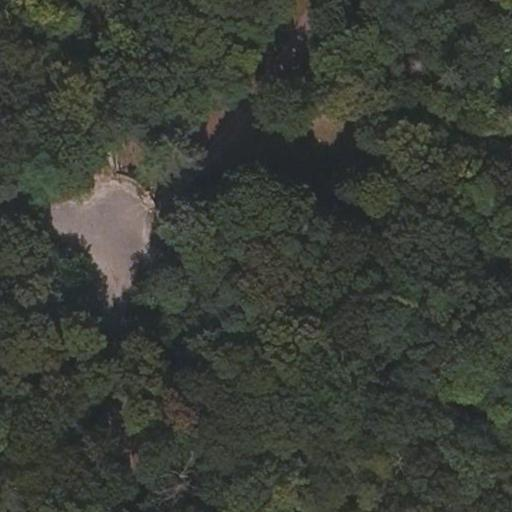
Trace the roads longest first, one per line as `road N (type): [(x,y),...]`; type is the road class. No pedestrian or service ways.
road 1 (track): [(112,236),(511,453)]
road 2 (track): [(324,0),(112,236)]
road 3 (unclassified): [(112,236),(129,511)]
road 4 (track): [(96,0),(112,236)]
road 5 (track): [(0,292),(112,236)]
